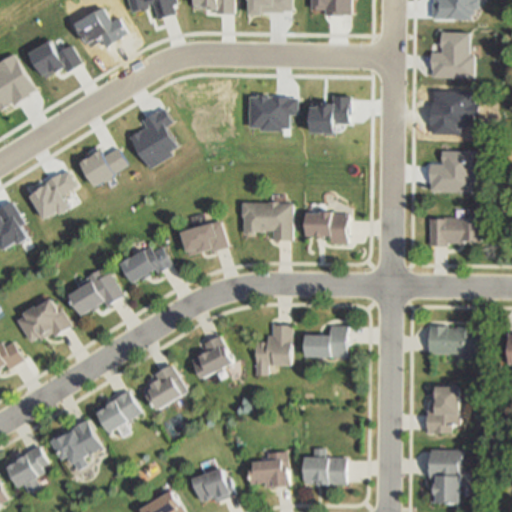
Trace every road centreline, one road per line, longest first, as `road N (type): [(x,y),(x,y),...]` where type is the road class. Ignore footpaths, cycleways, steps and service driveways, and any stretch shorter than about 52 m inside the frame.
road 1 (residential): [(0,422),(181,310),(237,286),(511,286)]
road 2 (residential): [(394,0),(385,511)]
road 3 (residential): [(0,163),(182,58),(393,56)]
